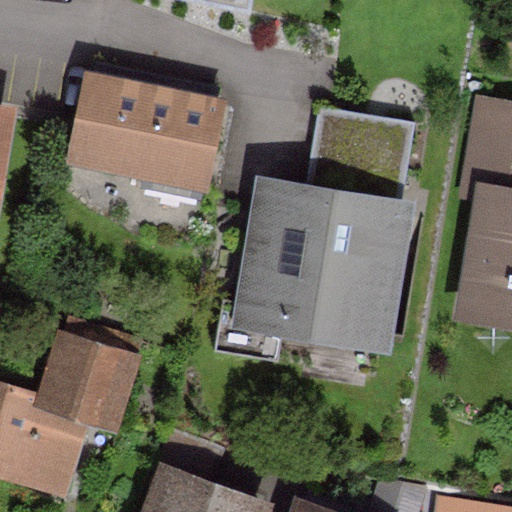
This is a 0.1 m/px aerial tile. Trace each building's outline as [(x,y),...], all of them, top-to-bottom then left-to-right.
[(194,0),(251,11),(252,0),(194,0)] [(216,104),(92,78),(75,158),(147,172),(145,184),(197,195),(216,104)] [(486,197),(468,303),(511,310),(511,107),(481,103),(466,193),(486,197)] [(381,336),(402,211),(265,189),(244,314),(381,336)] [(52,381),(45,401),(89,414),(111,421),(136,340),(71,320),(52,381)] [(1,418),(8,420),(0,452),(0,467),(56,485),(61,470),(71,473),(89,414),(45,401),(4,388),(1,418)] [(165,473),(150,511),(257,511),(259,508),(205,488),(221,446),(169,432),(155,469),(165,473)] [(382,481),(372,511),(414,511),(422,488),(382,481)] [(442,511),(483,511),(484,508),(444,502),(442,511)]
